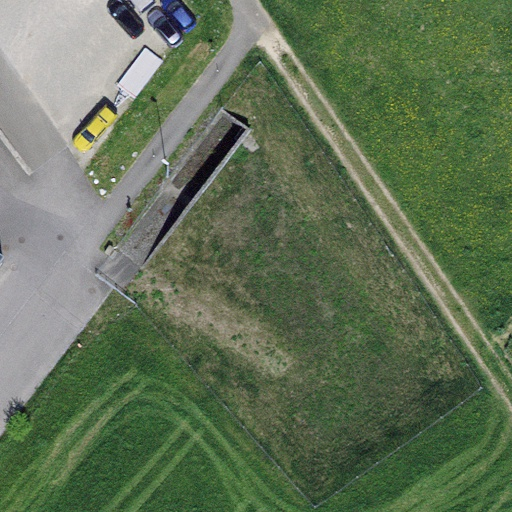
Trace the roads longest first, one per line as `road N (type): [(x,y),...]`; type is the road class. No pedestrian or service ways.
road 1 (track): [(254,23),(511,395)]
road 2 (track): [(254,23),(121,199)]
road 3 (residential): [(121,199),(0,359)]
